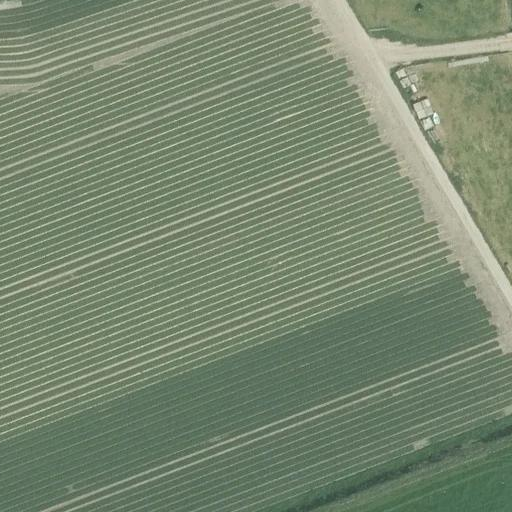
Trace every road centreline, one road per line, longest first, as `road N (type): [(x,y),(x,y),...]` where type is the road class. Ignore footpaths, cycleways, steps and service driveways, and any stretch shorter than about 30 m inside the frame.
road 1 (track): [(377,60),(511,296)]
road 2 (track): [(511,45),(377,60)]
